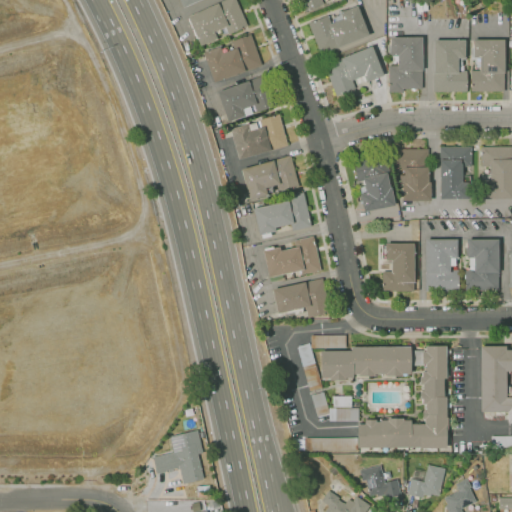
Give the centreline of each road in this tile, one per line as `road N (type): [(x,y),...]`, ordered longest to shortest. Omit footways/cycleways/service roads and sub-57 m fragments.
road 1 (trunk): [(271,498),(198,163),(139,0)]
road 2 (residential): [(266,0),(323,141),(348,280),(371,316)]
road 3 (trunk): [(187,241),(245,511)]
road 4 (trunk): [(103,0),(147,91),(187,241)]
road 5 (residential): [(511,120),(399,120),(323,141)]
road 6 (residential): [(511,318),(371,316)]
road 7 (residential): [(117,511),(82,498),(0,498)]
